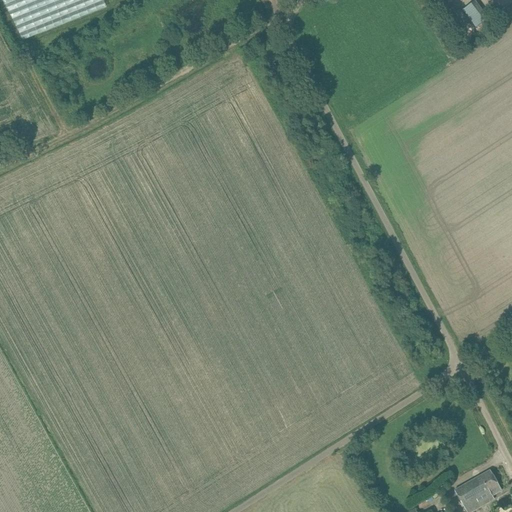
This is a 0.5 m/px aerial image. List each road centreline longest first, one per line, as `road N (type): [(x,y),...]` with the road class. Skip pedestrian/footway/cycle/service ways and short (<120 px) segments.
road 1 (unclassified): [(460,366),(293,48),(289,12),(303,0)]
road 2 (track): [(289,12),(0,166)]
road 3 (unclassified): [(233,511),(460,366)]
